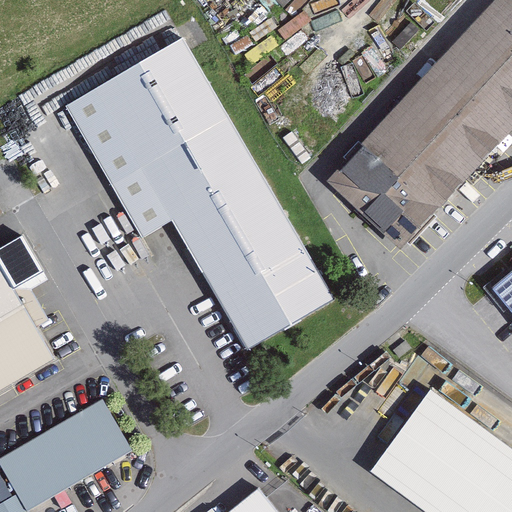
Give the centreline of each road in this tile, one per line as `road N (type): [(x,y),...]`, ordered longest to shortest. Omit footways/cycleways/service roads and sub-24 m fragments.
road 1 (residential): [(155,511),(273,420),(511,202)]
road 2 (unknown): [(239,446),(48,119)]
road 3 (unknown): [(110,352),(0,419)]
road 4 (unknown): [(418,291),(511,369)]
